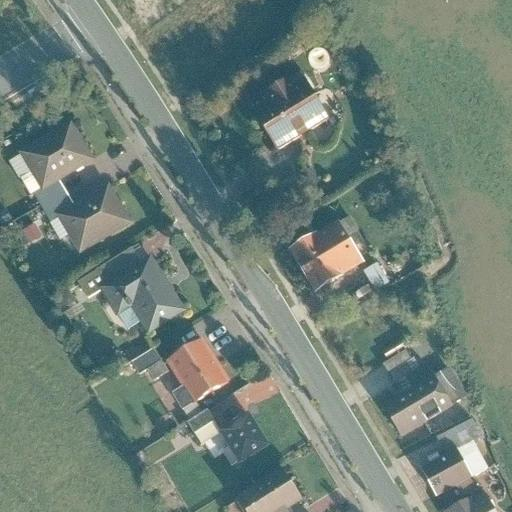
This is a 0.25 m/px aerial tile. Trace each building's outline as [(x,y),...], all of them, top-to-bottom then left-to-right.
[(210,21),(245,1),(245,0),(188,0),(155,20),(173,51),(184,45),(189,55),(204,46),(201,40),(216,31),(210,21)] [(214,56),(193,69),(210,95),(231,82),(214,56)] [(272,103),(255,112),(277,154),(332,125),(309,81),(295,89),(291,83),(268,95),(272,103)] [(72,125),(20,156),(44,195),(96,165),(72,125)] [(111,187),(60,217),(80,255),(133,225),(111,187)] [(363,268),(339,226),(290,252),(315,297),(363,268)] [(154,260),(103,290),(120,318),(135,309),(150,335),(186,314),(154,260)] [(370,269),(377,290),(393,284),(385,263),(370,269)] [(204,343),(169,363),(195,406),(229,386),(204,343)] [(143,360),(157,382),(174,371),(160,349),(143,360)] [(441,376),(385,409),(402,438),(459,406),(441,376)] [(250,413),(219,431),(240,465),(270,448),(250,413)] [(458,450),(422,469),(437,498),(473,479),(458,450)] [(290,511),(304,504),(286,473),(238,500),(244,511),(290,511)] [(497,511),(487,492),(451,511),(497,511)]
